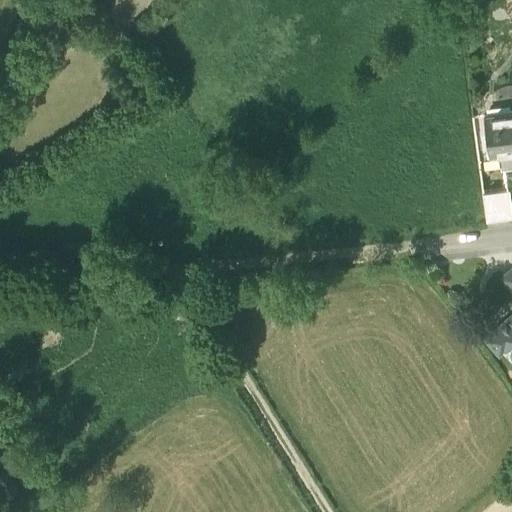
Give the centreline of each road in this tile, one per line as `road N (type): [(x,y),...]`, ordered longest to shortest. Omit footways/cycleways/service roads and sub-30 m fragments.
road 1 (track): [(325,511),(181,273)]
road 2 (track): [(181,273),(426,249)]
road 3 (track): [(181,273),(0,274)]
